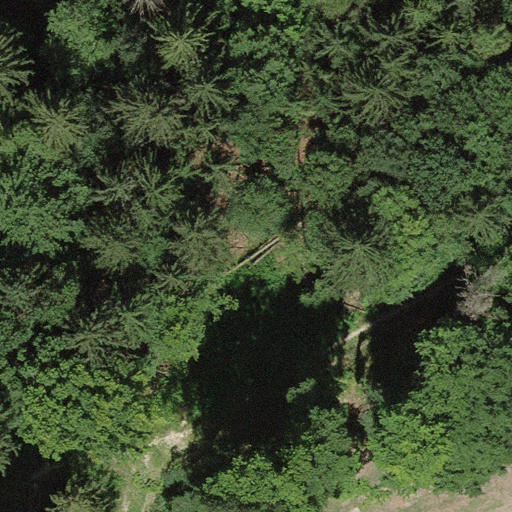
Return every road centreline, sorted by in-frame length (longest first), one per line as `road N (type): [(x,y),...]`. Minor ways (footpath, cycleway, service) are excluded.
road 1 (track): [(103,511),(105,482),(135,423),(390,189),(511,104)]
road 2 (track): [(0,500),(71,435),(135,423),(0,398)]
